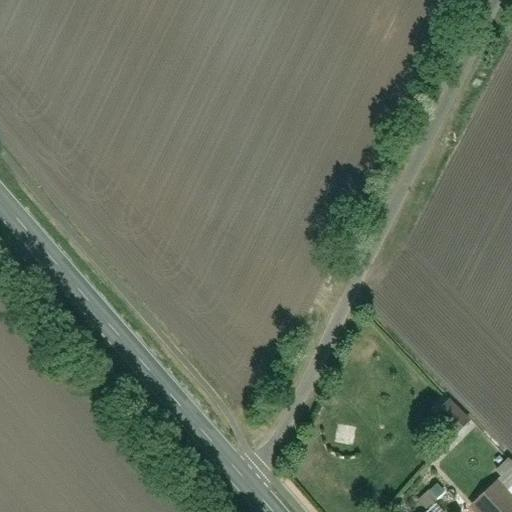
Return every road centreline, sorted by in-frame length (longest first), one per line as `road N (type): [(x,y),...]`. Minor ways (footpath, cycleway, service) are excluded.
road 1 (unclassified): [(508,0),(259,491)]
road 2 (tertiary): [(0,194),(259,491)]
